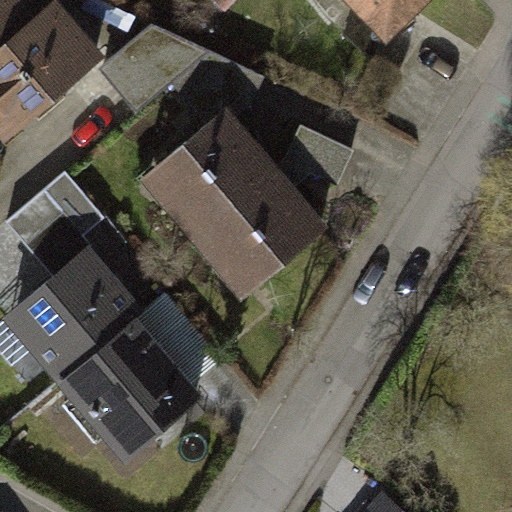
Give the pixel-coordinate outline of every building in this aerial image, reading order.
[(0,0),(0,51),(34,22),(15,0),(0,0)] [(422,0),(360,0),(391,31),(422,0)] [(55,4),(34,22),(0,51),(0,113),(5,109),(19,126),(100,56),(55,4)] [(159,24),(106,64),(141,108),(174,80),(214,48),(159,24)] [(271,74),(214,48),(174,80),(210,125),(226,112),(234,122),(256,104),(271,74)] [(149,175),(196,231),(273,168),(234,122),(226,112),(210,125),(149,175)] [(358,148),(304,123),(288,158),(342,183),(358,148)] [(196,231),(248,294),(324,231),(273,168),(196,231)] [(91,241),(5,313),(55,372),(141,300),(91,241)] [(139,315),(62,381),(127,457),(204,392),(139,315)]
